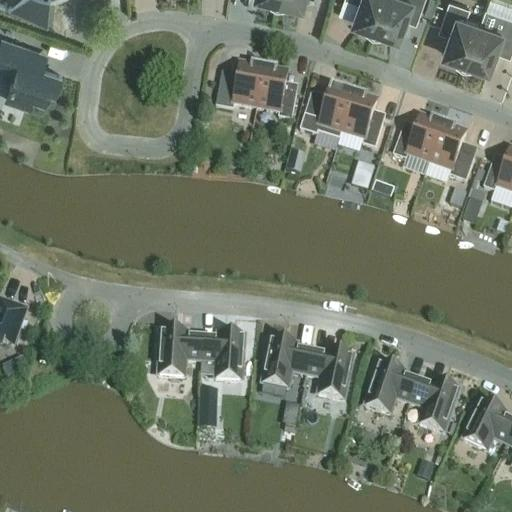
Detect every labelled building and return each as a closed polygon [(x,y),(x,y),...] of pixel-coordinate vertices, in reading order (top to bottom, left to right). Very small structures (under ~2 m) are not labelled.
[(18,0),(8,9),(48,23),(50,1),(53,1),(56,0),(57,0),(18,0)] [(277,10),(279,0),(263,0),(267,1),(266,4),(277,10)] [(279,0),(277,10),(290,10),(290,6),(302,9),(304,0),(279,0)] [(373,38),(386,0),(361,0),(353,24),(364,28),(363,31),(373,38)] [(386,0),(373,38),(386,39),(387,36),(398,40),(407,16),(418,20),(425,0),(386,0)] [(453,63),(463,70),(479,25),(466,20),(469,10),(449,3),(440,27),(451,31),(443,56),(454,60),(453,63)] [(479,25),(463,70),(476,71),(477,68),(488,72),(497,47),(511,53),(511,52),(511,19),(498,15),(493,30),(479,25)] [(55,92),(60,77),(23,64),(28,50),(2,41),(0,46),(0,65),(16,71),(6,100),(28,108),(32,97),(45,102),(49,90),(55,92)] [(233,108),(256,112),(263,72),(240,68),(236,87),(220,84),(215,110),(232,113),(233,108)] [(287,76),(263,72),(256,112),(279,116),(278,121),(291,124),(296,98),(284,96),(287,76)] [(341,137),(353,98),(330,91),(324,110),(309,105),(300,134),(316,139),(319,130),(341,137)] [(376,105),(353,98),(341,137),(363,144),(362,148),(375,152),(382,128),(371,124),(376,105)] [(429,167),(443,128),(420,120),(413,139),(402,135),(393,159),(405,164),(407,159),(429,167)] [(443,128),(429,167),(450,175),(449,180),(465,186),(474,161),(459,155),(465,137),(443,128)] [(497,191),(511,196),(511,153),(510,152),(504,171),(492,167),(483,191),(496,196),(497,191)] [(454,193),(449,208),(460,212),(465,197),(454,193)] [(478,220),(467,216),(463,227),(474,231),(478,220)] [(0,345),(12,350),(25,314),(0,304),(0,345)] [(186,365),(201,366),(202,342),(187,341),(187,336),(160,334),(157,380),(184,382),(186,365)] [(202,342),(201,366),(215,367),(214,384),(241,386),(244,340),(217,338),(217,343),(202,342)] [(306,379),(311,356),(296,353),(297,348),(270,343),(261,388),(288,393),(291,376),(306,379)] [(325,359),(311,356),(306,379),(321,382),(317,399),(344,405),(353,360),(326,354),(325,359)] [(410,408),(417,385),(403,380),(405,376),(379,367),(364,410),(390,419),(396,403),(410,408)] [(432,390),(417,385),(410,408),(424,412),(418,429),(444,438),(459,394),(433,385),(432,390)] [(493,443),(506,449),(511,438),(511,425),(504,421),(506,417),(482,405),(462,444),(487,456),(493,443)]
